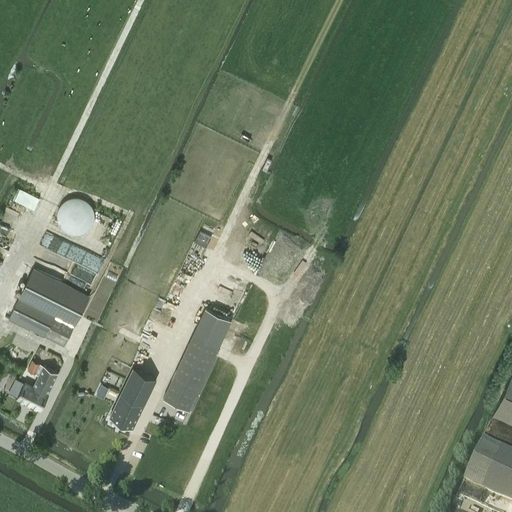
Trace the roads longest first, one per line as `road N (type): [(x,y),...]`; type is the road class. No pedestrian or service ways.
road 1 (track): [(0,302),(144,0)]
road 2 (unclassified): [(140,511),(0,439)]
